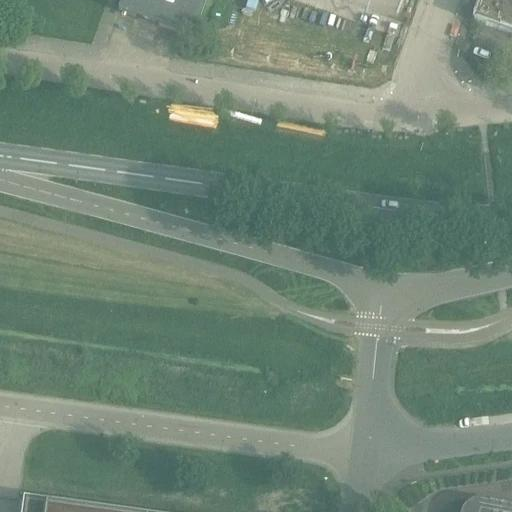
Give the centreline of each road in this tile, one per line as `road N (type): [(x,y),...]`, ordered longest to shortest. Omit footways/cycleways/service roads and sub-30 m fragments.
road 1 (tertiary): [(511,218),(416,216),(0,159)]
road 2 (unclassified): [(0,51),(410,111)]
road 3 (unclassified): [(380,286),(0,179)]
road 4 (unclassified): [(366,463),(0,409)]
road 5 (unclassified): [(366,463),(380,286)]
road 6 (unclassified): [(366,463),(511,442)]
road 7 (unclassified): [(380,286),(438,287),(511,273)]
